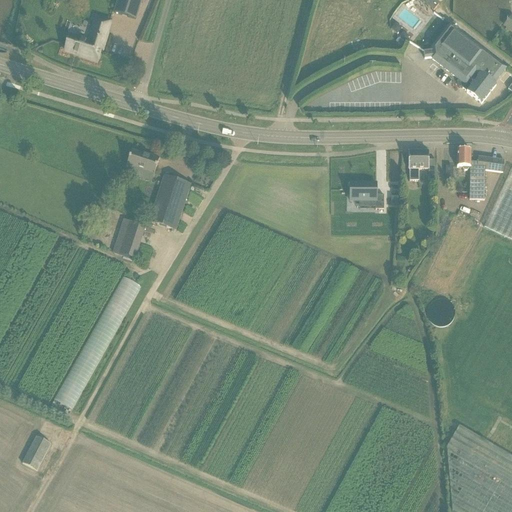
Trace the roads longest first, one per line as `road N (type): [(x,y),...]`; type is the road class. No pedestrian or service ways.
road 1 (secondary): [(507,140),(277,136),(137,107)]
road 2 (secondary): [(137,107),(0,64)]
